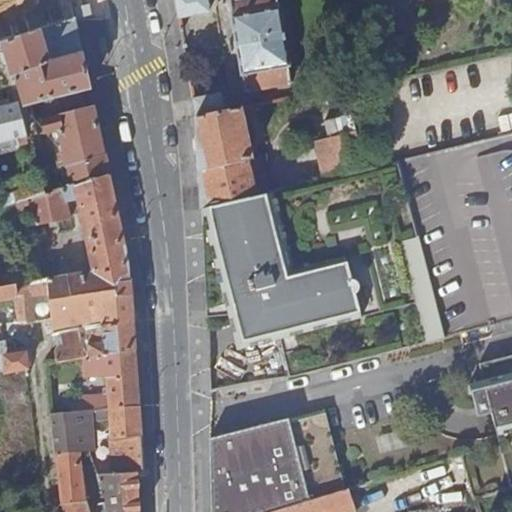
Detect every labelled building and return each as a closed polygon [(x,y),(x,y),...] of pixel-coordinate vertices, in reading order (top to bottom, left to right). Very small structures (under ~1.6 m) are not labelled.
[(28,0),(0,0),(0,17),(16,12),(14,5),(28,0)] [(74,19),(70,0),(45,0),(46,2),(29,8),(38,31),(74,19)] [(177,30),(172,0),(163,0),(160,1),(159,0),(145,0),(151,34),(177,30)] [(206,0),(174,0),(178,19),(208,12),(206,0)] [(292,83),(277,0),(228,0),(244,93),(292,83)] [(0,43),(32,33),(28,22),(20,25),(18,18),(0,24),(0,43)] [(30,104),(89,88),(87,78),(74,19),(38,31),(32,33),(0,43),(0,58),(2,65),(9,63),(22,105),(7,108),(5,99),(0,100),(0,142),(36,134),(30,104)] [(195,117),(224,112),(221,93),(192,99),(195,117)] [(256,117),(254,106),(224,112),(195,117),(199,166),(200,208),(274,190),(264,155),(248,158),(240,118),(245,119),(256,117)] [(74,187),(109,176),(94,108),(35,122),(38,134),(56,130),(61,153),(56,154),(59,164),(64,162),(69,186),(73,186),(74,187)] [(360,170),(352,132),(317,141),(326,178),(360,170)] [(353,132),(352,132),(360,170),(363,169),(353,132)] [(498,151),(495,137),(397,160),(443,335),(457,332),(478,327),(511,318),(511,151),(498,151)] [(326,178),(274,190),(200,208),(202,238),(279,219),(286,251),(232,292),(227,284),(204,291),(205,302),(205,309),(220,301),(242,308),(269,301),(272,303),(271,306),(278,335),(284,361),(280,363),(283,375),(443,335),(397,160),(363,169),(360,170),(326,178)] [(106,298),(131,296),(130,280),(129,278),(128,262),(120,228),(109,176),(74,187),(73,186),(69,186),(28,200),(32,225),(69,218),(69,214),(79,212),(92,271),(68,274),(65,259),(42,263),(40,228),(24,229),(32,282),(66,276),(70,299),(105,293),(106,298)] [(279,219),(202,238),(204,291),(227,284),(232,292),(286,251),(279,219)] [(94,326),(133,319),(132,308),(131,296),(106,298),(105,293),(70,299),(66,276),(32,282),(0,287),(0,298),(15,296),(18,322),(34,320),(35,320),(32,296),(48,293),(50,319),(51,327),(93,319),(94,326)] [(220,301),(205,309),(205,315),(212,314),(227,312),(235,346),(278,335),(271,306),(272,303),(269,301),(242,308),(220,301)] [(53,349),(54,361),(81,357),(136,349),(134,332),(133,319),(94,326),(84,327),(86,340),(79,341),(58,344),(53,349)] [(77,329),(79,341),(86,340),(84,327),(77,329)] [(478,327),(457,332),(459,342),(480,337),(478,327)] [(57,333),(58,344),(79,341),(77,329),(57,333)] [(70,397),(72,412),(108,409),(140,405),(138,375),(136,349),(81,357),(83,378),(106,377),(107,394),(70,397)] [(511,353),(502,356),(503,362),(511,359),(511,353)] [(0,369),(2,369),(8,368),(6,354),(0,354),(0,369)] [(511,359),(503,362),(502,356),(477,363),(481,379),(467,382),(473,408),(488,405),(509,489),(511,487),(511,359)] [(463,366),(467,382),(481,379),(477,363),(463,366)] [(107,474),(145,473),(142,430),(140,405),(108,409),(112,464),(107,465),(107,474)] [(323,410),(209,437),(210,457),(210,511),(271,511),(344,490),(323,410)] [(72,412),(51,415),(55,453),(77,452),(72,412)] [(77,452),(55,453),(56,462),(78,461),(77,452)] [(79,461),(78,461),(56,462),(60,504),(66,511),(87,511),(84,499),(79,461)] [(105,511),(137,511),(137,499),(136,476),(145,476),(145,473),(107,474),(97,475),(105,511)] [(397,474),(366,483),(372,506),(403,496),(397,474)] [(344,490),(271,511),(349,511),(372,506),(366,483),(344,490)]
